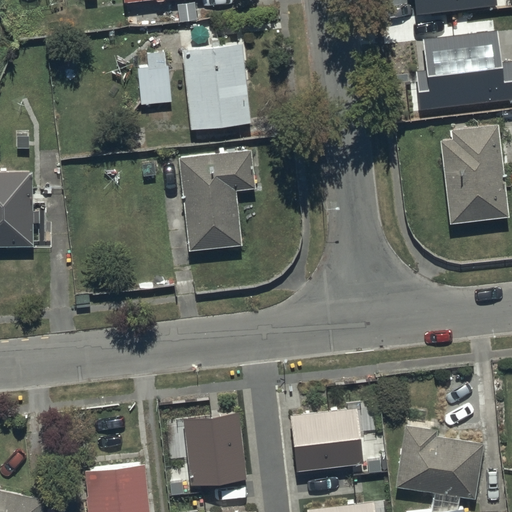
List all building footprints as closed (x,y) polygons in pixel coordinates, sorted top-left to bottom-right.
[(511,0),(425,0),(426,12),(511,2),(511,0)] [(241,37),(182,43),(190,124),(250,118),(241,37)] [(148,62),(137,63),(140,99),(171,95),(166,48),(147,50),(148,62)] [(438,135),(448,219),(509,212),(499,119),(449,125),(450,134),(438,135)] [(251,144),(178,152),(188,245),(242,240),(237,185),(255,183),(251,144)] [(0,166),(0,240),(32,240),(32,217),(38,217),(38,203),(32,203),(32,166),(0,166)] [(403,419),(393,481),(474,493),(482,438),(435,431),(436,424),(403,419)] [(359,511),(352,433),(294,439),(301,511),(359,511)] [(257,442),(176,450),(182,509),(219,506),(219,510),(230,508),(229,505),(263,501),(257,442)] [(83,464),(88,511),(150,511),(145,458),(83,464)] [(40,511),(44,495),(0,485),(0,511),(40,511)] [(406,508),(405,511),(463,511),(463,503),(406,508)]
